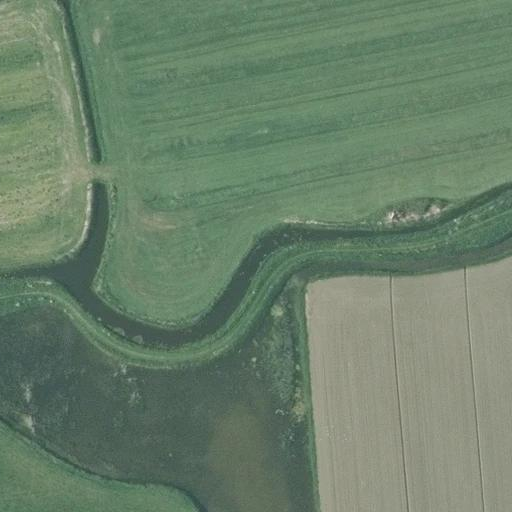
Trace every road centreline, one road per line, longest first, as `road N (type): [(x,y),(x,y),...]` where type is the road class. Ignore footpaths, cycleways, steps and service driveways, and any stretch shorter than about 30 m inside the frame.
road 1 (track): [(0,299),(48,294),(122,350),(194,356),(229,338),(275,272),(294,259),(438,243),(511,216)]
road 2 (residential): [(511,44),(235,97)]
road 3 (residential): [(235,97),(0,143)]
